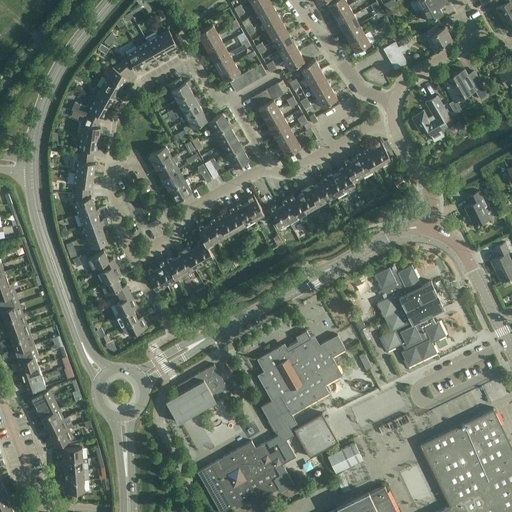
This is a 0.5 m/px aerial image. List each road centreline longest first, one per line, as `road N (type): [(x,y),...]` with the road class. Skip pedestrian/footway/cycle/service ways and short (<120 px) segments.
road 1 (tertiary): [(426,227),(386,237),(183,351)]
road 2 (secondary): [(103,375),(85,356),(38,224),(30,165)]
road 3 (secondary): [(30,165),(48,91),(108,0)]
road 4 (residential): [(111,179),(114,121),(141,77),(183,58)]
road 5 (residential): [(183,58),(214,111),(234,101),(268,164)]
road 6 (residential): [(393,101),(349,74),(292,0)]
road 7 (residential): [(268,164),(288,173),(390,117)]
road 8 (residential): [(37,511),(0,396)]
road 9 (tertiary): [(496,320),(464,255),(426,227)]
